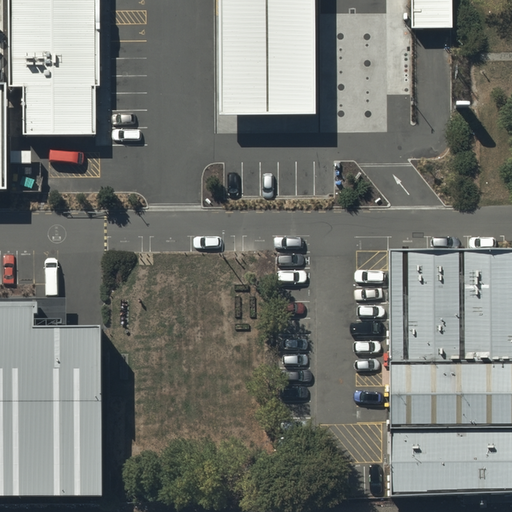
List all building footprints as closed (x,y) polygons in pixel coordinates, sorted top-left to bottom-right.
[(101,0),(15,0),(15,88),(29,88),(30,136),(102,136),(101,0)] [(316,0),(219,0),(220,19),(221,121),(318,120),(317,18),(316,0)] [(452,0),(409,0),(410,33),(453,33),(452,0)] [(511,493),(511,250),(388,253),(388,498),(511,493)] [(0,498),(103,497),(101,329),(47,330),(47,304),(0,304),(0,498)]
